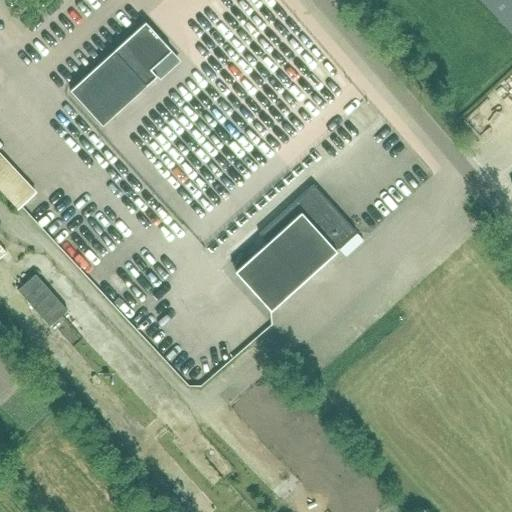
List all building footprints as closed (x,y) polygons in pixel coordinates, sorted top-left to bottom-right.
[(511,0),(482,0),(511,31),(511,0)] [(144,23),(69,91),(102,126),(157,76),(150,68),(169,51),(144,23)] [(251,134),(337,67),(323,49),(321,50),(312,39),(291,56),(302,71),(281,87),(272,75),(266,80),(279,96),(263,108),(243,124),(251,134)] [(317,142),(333,130),(323,117),(307,130),(317,142)] [(270,311),(335,252),(356,233),(313,184),(257,234),(266,244),(235,272),(270,311)] [(165,278),(170,263),(155,258),(149,273),(165,278)] [(35,275),(17,290),(48,326),(66,311),(35,275)] [(316,511),(248,435),(232,450),(285,511),(316,511)]
